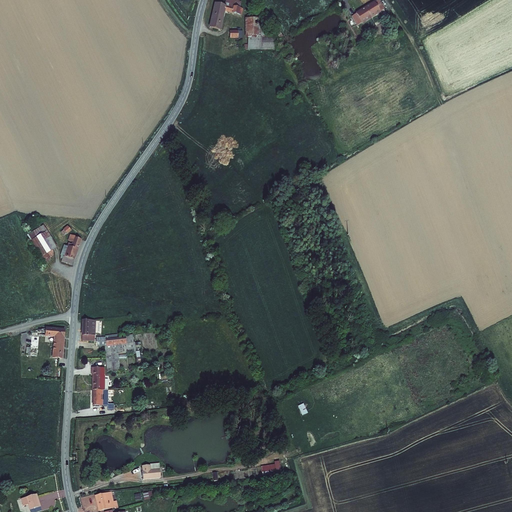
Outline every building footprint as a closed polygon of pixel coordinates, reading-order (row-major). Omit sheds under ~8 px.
[(225,0),(224,6),(233,8),(233,7),(240,9),(241,1),(238,1),(237,0),(225,0)] [(385,9),(379,0),(374,3),(374,2),(355,13),(356,14),(352,17),(357,26),(361,23),(362,25),(381,13),(380,12),(385,9)] [(224,6),(214,4),(208,28),(220,31),(225,12),(241,16),(243,9),(240,9),(233,7),(233,8),(224,6)] [(247,19),(245,19),(245,39),(247,39),(247,45),(248,50),(274,50),(274,38),(265,37),(265,26),(258,26),(258,19),(247,19)] [(30,240),(47,230),(43,224),(27,234),(30,240)] [(71,230),(67,226),(63,229),(63,230),(67,234),(71,230)] [(47,230),(30,240),(44,264),(50,260),(49,258),(53,255),(53,249),(57,247),(47,230)] [(74,259),(82,239),(75,237),(75,236),(70,234),(68,240),(72,242),(71,244),(71,246),(68,245),(64,256),(74,259)] [(74,259),(64,256),(63,256),(62,259),(61,261),(72,265),(74,259)] [(95,336),(96,320),(82,320),(81,335),(82,335),(82,341),(94,341),(95,336)] [(65,329),(46,327),(45,336),(53,337),(52,358),(62,359),(65,329)] [(96,347),(104,347),(104,346),(106,346),(105,339),(118,338),(117,334),(105,336),(105,337),(96,337),(96,347)] [(106,346),(104,346),(104,347),(107,371),(120,371),(118,353),(122,353),(123,353),(136,352),(135,347),(135,343),(135,342),(134,342),(133,334),(125,335),(125,337),(126,344),(106,346)] [(118,338),(105,339),(106,346),(126,344),(125,337),(118,338)] [(158,365),(144,366),(144,368),(157,367),(158,379),(160,379),(159,366),(158,366),(158,365)] [(92,390),(105,390),(105,379),(105,375),(104,375),(105,368),(91,367),(91,375),(92,375),(92,390)] [(105,390),(92,390),(92,406),(108,406),(108,390),(105,390)] [(303,404),(297,406),(301,416),(307,413),(303,404)] [(262,472),(280,470),(279,461),(273,462),(273,464),(261,466),(262,472)] [(143,480),(161,478),(160,469),(151,470),(150,465),(142,466),(143,480)] [(111,492),(94,496),(98,511),(115,508),(113,501),(111,492)] [(40,507),(41,507),(37,494),(20,499),(22,506),(28,505),(29,510),(30,510),(40,507)]
